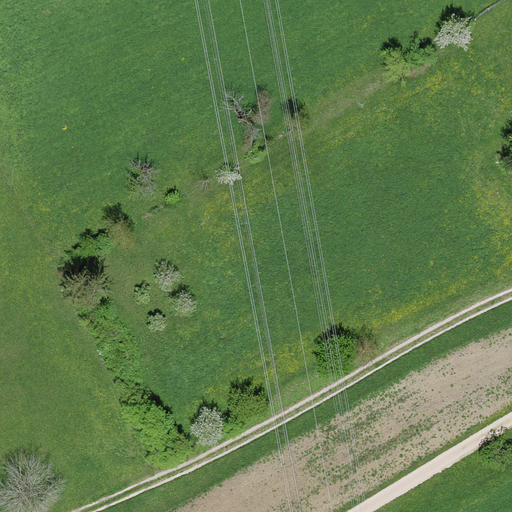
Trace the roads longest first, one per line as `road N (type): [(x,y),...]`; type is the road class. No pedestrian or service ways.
road 1 (track): [(511,293),(81,511)]
road 2 (track): [(511,422),(365,511)]
